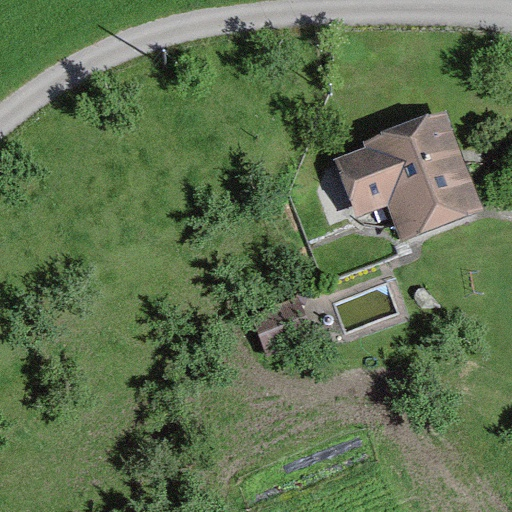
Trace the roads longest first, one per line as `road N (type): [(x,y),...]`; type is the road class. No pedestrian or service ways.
road 1 (residential): [(0,106),(111,39),(187,17),(261,11)]
road 2 (residential): [(511,11),(261,11)]
